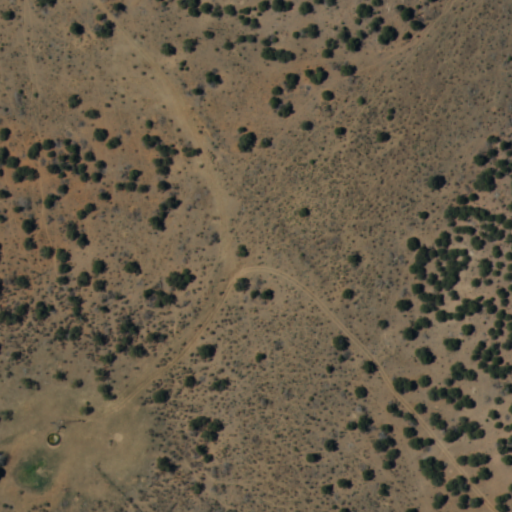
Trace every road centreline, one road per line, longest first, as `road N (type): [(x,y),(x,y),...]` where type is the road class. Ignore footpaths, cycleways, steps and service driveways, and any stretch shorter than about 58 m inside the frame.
road 1 (residential): [(420,511),(225,250)]
road 2 (track): [(225,250),(37,438),(0,457)]
